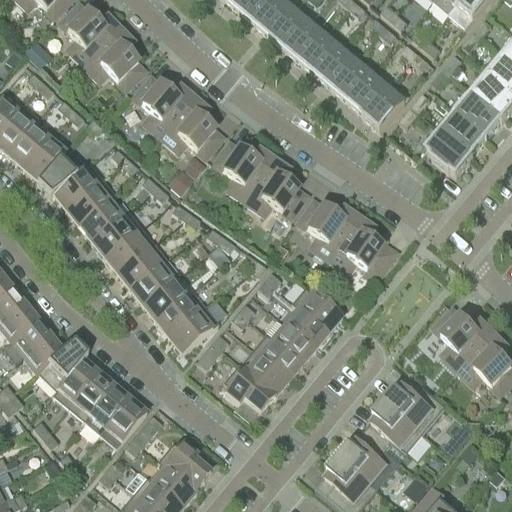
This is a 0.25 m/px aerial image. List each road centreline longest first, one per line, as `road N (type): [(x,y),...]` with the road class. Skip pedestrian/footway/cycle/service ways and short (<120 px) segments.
road 1 (residential): [(441,240),(223,85),(130,0)]
road 2 (residential): [(280,488),(374,371),(364,346),(349,347),(250,464)]
road 3 (residential): [(131,365),(122,335),(0,192)]
road 4 (residential): [(0,232),(131,365)]
road 5 (residential): [(250,464),(131,365)]
